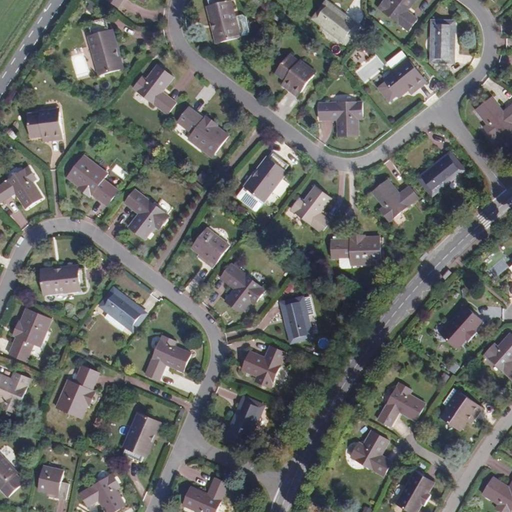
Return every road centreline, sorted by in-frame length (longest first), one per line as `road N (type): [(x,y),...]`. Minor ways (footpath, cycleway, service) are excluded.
road 1 (residential): [(182,441),(212,364),(210,327),(197,312),(76,227),(34,233),(0,301)]
road 2 (tertiary): [(511,196),(383,327),(287,484)]
road 3 (residential): [(178,0),(185,50),(272,119),(330,162),(377,153)]
road 4 (residential): [(440,108),(486,57),(486,18),(466,0)]
